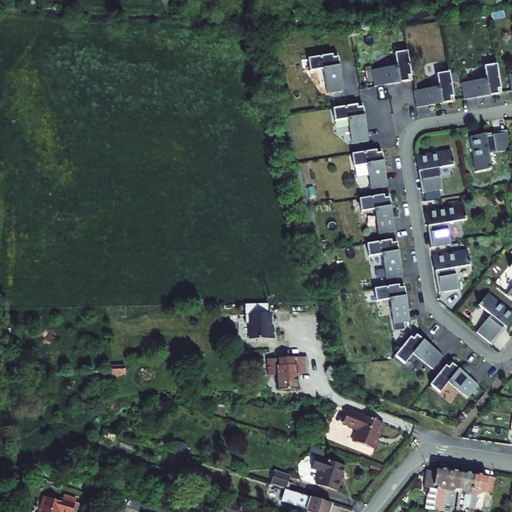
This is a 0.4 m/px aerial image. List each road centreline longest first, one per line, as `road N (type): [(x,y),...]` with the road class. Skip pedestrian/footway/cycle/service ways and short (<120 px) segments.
road 1 (residential): [(501,363),(430,301),(405,140),(419,125),(511,110)]
road 2 (residential): [(511,462),(421,455),(369,511)]
